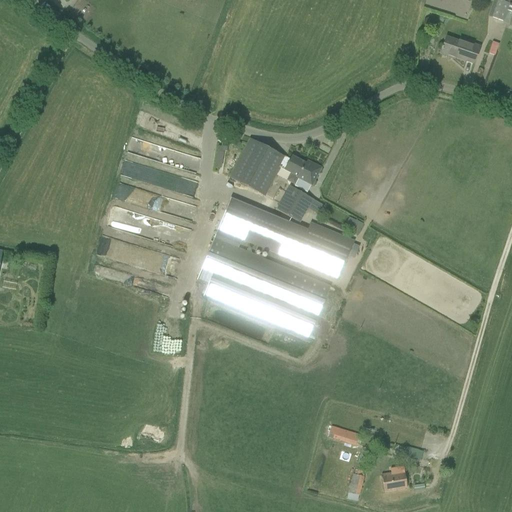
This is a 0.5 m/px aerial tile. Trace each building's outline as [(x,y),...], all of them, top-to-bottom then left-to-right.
[(497,1),(491,18),(508,24),(511,14),(511,5),(497,0),(497,1)] [(442,48),(441,48),(441,50),(442,50),(440,55),(448,58),(449,56),(474,64),(479,47),(465,42),(464,45),(446,38),(442,48)] [(492,42),(488,54),(494,57),(498,45),(492,42)] [(247,145),(229,178),(264,197),(279,168),(290,174),(286,181),(294,186),(298,179),(305,183),(312,187),(321,168),(315,165),(307,161),(305,164),(291,156),(289,160),(285,157),(285,158),(249,139),(247,145)] [(289,187),(276,210),(300,224),(308,209),(319,215),(324,207),(320,205),(289,187)] [(227,207),(217,230),(246,242),(255,219),(227,207)] [(161,220),(153,229),(160,236),(169,227),(161,220)] [(304,239),(294,262),(338,280),(348,257),(351,249),(307,231),(304,239)] [(216,232),(196,280),(208,285),(203,295),(309,339),(313,328),(330,287),(235,248),(238,241),(216,232)] [(107,250),(109,243),(99,240),(97,246),(107,250)] [(142,244),(142,253),(159,252),(159,243),(142,244)] [(331,426),(328,438),(355,447),(357,441),(359,434),(331,426)] [(410,449),(405,448),(403,457),(420,462),(423,453),(410,449)] [(391,474),(381,475),(382,482),(384,492),(407,488),(403,469),(403,467),(390,470),(391,474)] [(359,496),(365,470),(357,468),(356,474),(353,473),(348,494),(359,496)]
